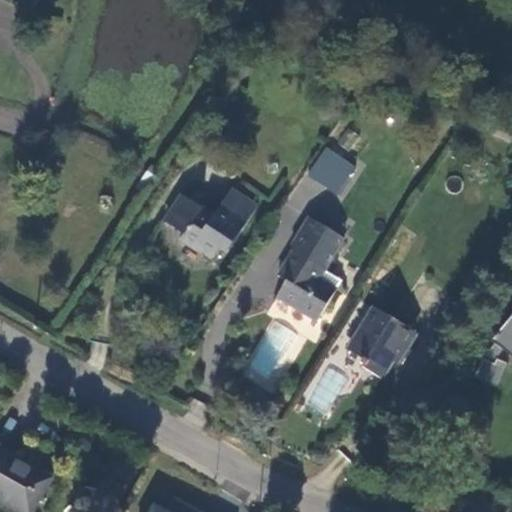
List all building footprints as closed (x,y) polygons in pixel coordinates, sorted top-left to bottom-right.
[(511,120),(502,115),(491,134),(511,146),(511,120)] [(324,189),(337,169),(322,160),(309,180),(324,189)] [(232,188),(220,205),(246,223),(258,205),(232,188)] [(181,196),(178,200),(200,214),(203,210),(181,196)] [(184,238),(181,242),(210,262),(221,247),(226,251),(246,223),(220,205),(214,214),(204,208),(203,210),(200,214),(178,200),(163,223),(184,238)] [(292,246),(294,251),(277,278),(286,283),(276,300),(315,324),(336,289),(320,279),(344,239),(309,217),(292,246)] [(395,367),(415,335),(376,311),(349,353),(364,363),(361,368),(380,380),(391,364),(395,367)] [(497,385),(506,362),(491,356),(483,380),(497,385)] [(0,449),(0,502),(16,511),(32,511),(50,483),(27,469),(28,466),(0,449)] [(194,511),(175,502),(170,511),(169,511),(155,504),(149,511),(194,511)]
